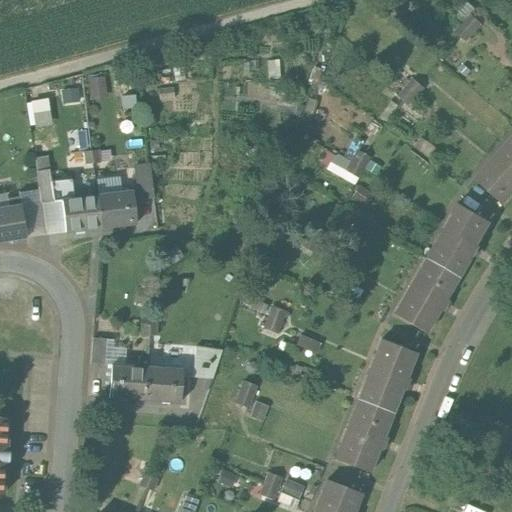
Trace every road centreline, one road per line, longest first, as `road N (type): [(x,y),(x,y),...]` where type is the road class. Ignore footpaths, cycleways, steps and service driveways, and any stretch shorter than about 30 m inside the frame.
road 1 (residential): [(56,511),(70,335),(64,304),(49,279),(0,261)]
road 2 (residential): [(388,511),(458,336),(511,252)]
